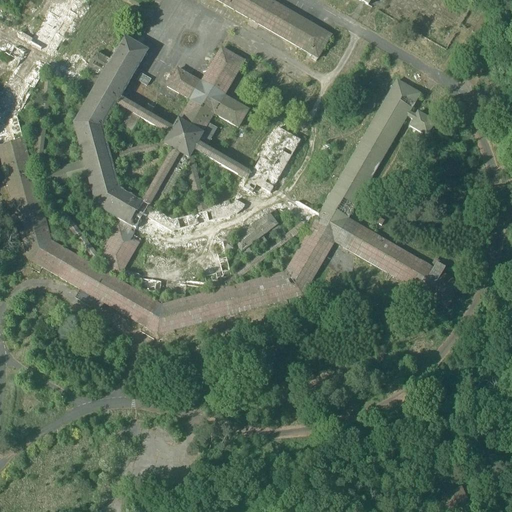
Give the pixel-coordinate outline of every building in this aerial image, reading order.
[(339,45),(261,0),(204,0),(324,71),(339,45)] [(147,54),(122,40),(109,63),(90,95),(71,128),(81,165),(85,182),(93,211),(127,232),(130,226),(141,206),(118,192),(111,168),(108,158),(102,133),(115,110),(120,101),(147,54)] [(178,69),(167,89),(190,103),(180,120),(206,136),(216,117),(240,132),(252,112),(228,97),(247,63),(223,48),(202,83),(178,69)] [(89,79),(107,60),(100,53),(81,71),(89,79)] [(138,80),(147,85),(150,80),(141,74),(138,80)] [(42,161),(52,79),(45,81),(35,161),(31,177),(33,188),(38,187),(44,197),(93,262),(101,271),(99,273),(109,279),(110,276),(121,282),(138,284),(137,294),(184,301),(185,291),(201,293),(215,290),(216,294),(227,291),(226,287),(235,286),(271,256),(306,229),(303,223),(298,227),(284,238),(246,266),(231,278),(202,285),(174,281),(139,277),(123,274),(140,242),(132,238),(134,236),(126,231),(124,235),(115,230),(97,260),(47,195),(47,191),(84,181),(80,165),(42,175),(42,161)] [(31,177),(22,139),(0,145),(0,162),(27,262),(157,338),(305,300),(334,246),(445,312),(459,283),(450,284),(453,279),(443,273),(441,279),(351,222),(409,121),(414,111),(421,96),(396,82),(315,226),(285,274),(227,291),(216,294),(184,301),(160,306),(137,294),(109,279),(99,273),(51,244),(33,188),(31,177)] [(156,110),(149,105),(145,113),(122,99),(118,108),(169,139),(174,129),(152,117),(156,110)] [(409,125),(427,137),(438,123),(420,110),(409,125)] [(206,136),(180,120),(174,129),(169,139),(168,141),(164,147),(171,151),(173,152),(190,162),(194,156),(195,153),(200,145),(206,136)] [(168,141),(111,156),(114,166),(171,151),(164,147),(168,141)] [(247,183),(252,175),(200,145),(195,153),(247,183)] [(167,199),(169,201),(187,170),(199,215),(209,212),(194,156),(190,162),(173,152),(143,204),(149,208),(159,213),(167,199)]
